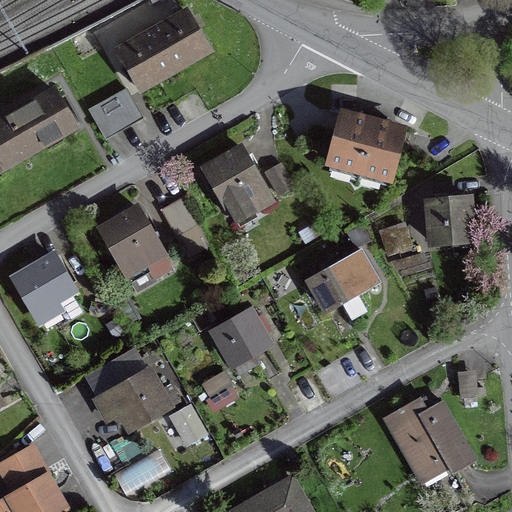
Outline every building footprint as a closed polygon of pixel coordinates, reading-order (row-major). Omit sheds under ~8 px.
[(186,14),(117,53),(138,91),(208,52),(186,14)] [(126,90),(88,112),(103,138),(141,117),(126,90)] [(74,128),(54,92),(0,123),(0,173),(45,147),(43,145),(74,128)] [(388,180),(401,132),(381,126),(371,124),(363,121),(341,115),(328,164),(330,164),(332,160),(346,164),(351,161),(360,163),(355,179),(356,179),(357,180),(362,164),(370,166),(373,172),(387,175),(386,179),(388,180)] [(272,203),(241,150),(203,172),(223,206),(225,205),(236,224),(272,203)] [(292,188),(279,166),(265,174),(277,196),(292,188)] [(199,224),(184,197),(159,211),(186,259),(207,247),(195,226),(199,224)] [(468,200),(427,203),(431,245),(471,241),(468,200)] [(137,210),(99,232),(134,293),(154,282),(151,278),(170,267),(137,210)] [(398,250),(391,229),(379,233),(386,254),(398,250)] [(72,291),(53,258),(14,281),(33,314),(72,291)] [(364,309),(338,264),(308,282),(326,312),(340,303),(350,320),(362,313),(364,309)] [(249,313),(213,333),(238,375),(259,363),(253,354),(267,346),(262,336),(268,333),(260,319),(254,322),(249,313)] [(147,372),(96,402),(103,415),(116,407),(130,430),(168,409),(147,372)] [(202,385),(209,397),(230,384),(223,372),(202,385)] [(484,397),(483,389),(475,390),(475,398),(484,397)] [(426,412),(419,400),(383,420),(391,434),(392,433),(421,484),(449,469),(452,474),(474,461),(464,445),(465,445),(441,403),(426,412)] [(186,445),(204,435),(188,408),(171,418),(186,445)] [(58,511),(63,510),(44,477),(9,497),(17,511),(16,511),(58,511)] [(309,511),(291,479),(233,511),(309,511)]
